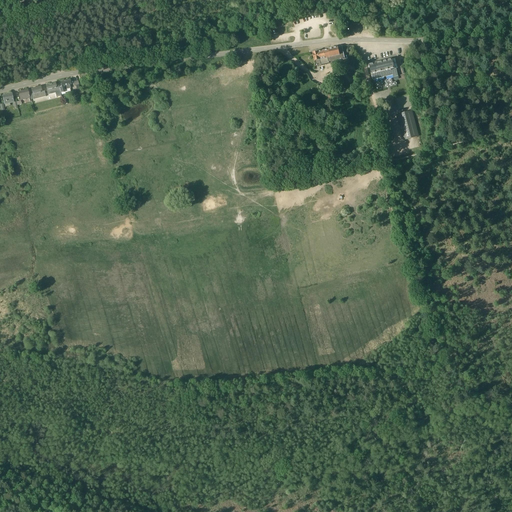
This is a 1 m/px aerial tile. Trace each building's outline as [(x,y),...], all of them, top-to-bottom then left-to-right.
[(342,46),(313,53),(315,61),(316,61),(317,66),(321,65),(321,64),(329,63),(329,62),(345,58),(342,46)] [(396,68),(395,68),(392,59),(369,65),(373,80),(393,75),(394,80),(399,79),(396,68)] [(66,80),(60,82),(61,87),(59,87),(60,93),(65,92),(64,88),(69,87),(68,85),(71,84),(70,80),(66,81),(66,80)] [(61,96),(60,93),(58,87),(59,87),(58,84),(56,85),(55,84),(52,84),(46,85),(48,94),(56,92),(57,95),(59,95),(60,97),(61,96)] [(31,89),(32,94),(30,94),(31,99),(34,99),(34,100),(46,97),(44,91),(42,92),(42,91),(41,87),(37,88),(37,87),(31,89)] [(29,98),(27,90),(19,92),(21,100),(29,98)] [(11,94),(3,96),(5,104),(13,102),(11,94)] [(407,96),(396,99),(399,110),(409,107),(407,96)] [(412,111),(398,114),(404,140),(419,137),(412,111)]
